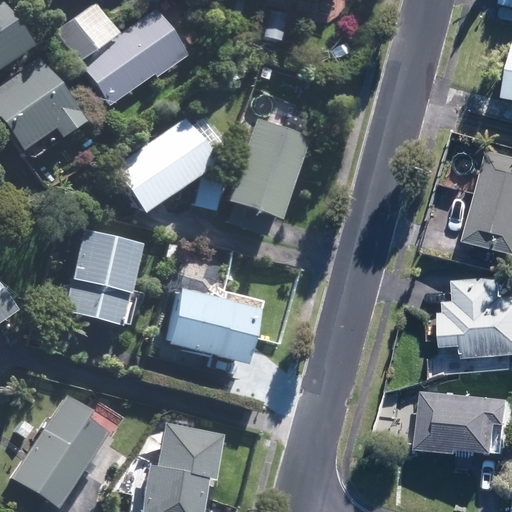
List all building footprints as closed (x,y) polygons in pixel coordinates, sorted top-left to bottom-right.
[(286,0),(259,0),(259,8),(286,10),(286,0)] [(341,0),(314,0),(314,16),(341,17),(341,0)] [(4,7),(0,9),(0,70),(32,49),(4,7)] [(115,37),(77,63),(107,107),(153,75),(157,80),(188,59),(155,10),(115,37)] [(283,41),(286,13),(263,11),(261,39),(283,41)] [(0,127),(17,151),(49,128),(57,139),(82,121),(37,58),(0,84),(0,127)] [(216,162),(211,155),(221,147),(196,113),(186,121),(183,116),(112,168),(145,213),(216,162)] [(306,136),(253,118),(225,202),(278,220),(306,136)] [(511,152),(490,147),(469,240),(511,248),(511,152)] [(118,324),(137,244),(78,230),(59,310),(118,324)] [(444,314),(443,349),(458,349),(458,347),(466,347),(466,358),(511,358),(511,295),(503,295),(503,280),(455,280),(455,301),(447,301),(447,314),(444,314)] [(179,286),(163,344),(240,365),(255,306),(179,286)] [(0,314),(12,306),(0,289),(0,314)] [(511,397),(422,391),(418,449),(502,454),(504,424),(511,424),(511,397)] [(96,410),(93,415),(62,395),(8,476),(56,507),(79,471),(86,475),(119,425),(96,410)] [(147,463),(139,511),(198,511),(204,480),(215,481),(223,433),(163,423),(156,465),(147,463)]
